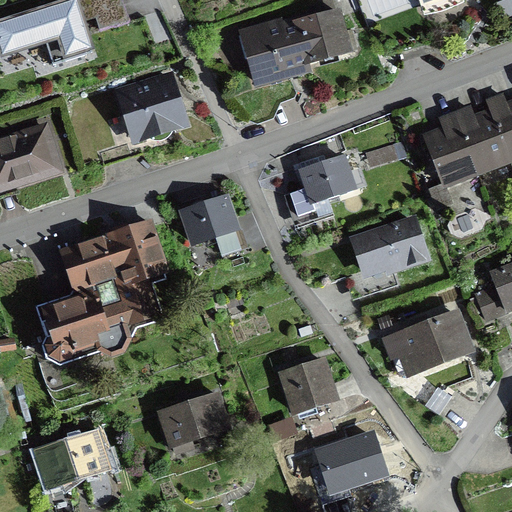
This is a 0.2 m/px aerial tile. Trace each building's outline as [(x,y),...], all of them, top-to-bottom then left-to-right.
[(121,0),(81,0),(77,1),(83,22),(96,18),(100,28),(127,19),(121,0)] [(77,1),(0,26),(0,49),(3,59),(60,41),(66,61),(93,52),(83,22),(77,1)] [(341,10),(293,23),(305,69),(310,68),(353,56),(352,53),(358,51),(352,30),(346,31),(341,10)] [(238,30),(254,91),(312,76),(310,68),(305,69),(293,23),(291,16),(238,30)] [(172,78),(116,94),(130,142),(186,126),(172,78)] [(511,100),(506,103),(503,95),(486,101),(489,110),(482,112),(474,115),(470,107),(438,119),(441,128),(435,130),(422,135),(441,186),(428,191),(437,213),(454,206),(448,191),(511,167),(511,100)] [(47,128),(0,141),(0,195),(61,178),(47,128)] [(407,158),(402,142),(365,154),(370,170),(407,158)] [(340,157),(297,171),(310,210),(353,196),(340,157)] [(230,199),(183,215),(196,252),(243,237),(230,199)] [(153,220),(61,251),(76,298),(41,310),(52,345),(46,347),(55,372),(101,357),(115,365),(131,360),(136,348),(132,335),(164,324),(153,291),(174,284),(153,220)] [(412,224),(348,246),(361,284),(425,263),(412,224)] [(475,300),(484,323),(511,312),(511,265),(488,274),(495,292),(475,300)] [(457,311),(388,337),(404,381),(473,355),(457,311)] [(323,362),(279,375),(290,414),(334,401),(323,362)] [(216,396),(157,414),(168,449),(227,430),(216,396)] [(94,433),(34,452),(46,490),(107,471),(94,433)]
